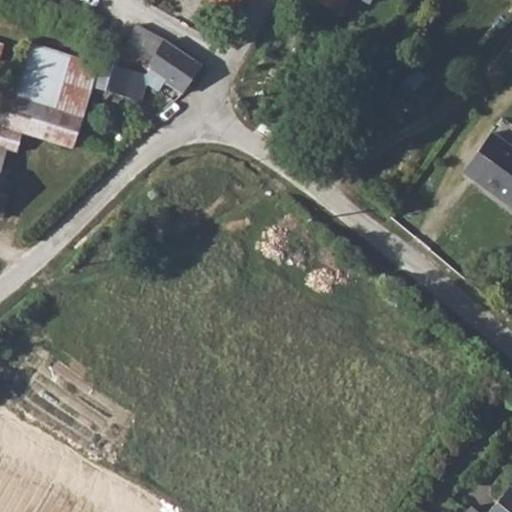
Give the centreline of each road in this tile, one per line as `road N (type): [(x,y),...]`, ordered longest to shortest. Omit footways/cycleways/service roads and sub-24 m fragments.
road 1 (unclassified): [(511,349),(209,102)]
road 2 (residential): [(0,286),(209,102)]
road 3 (residential): [(230,71),(109,0)]
